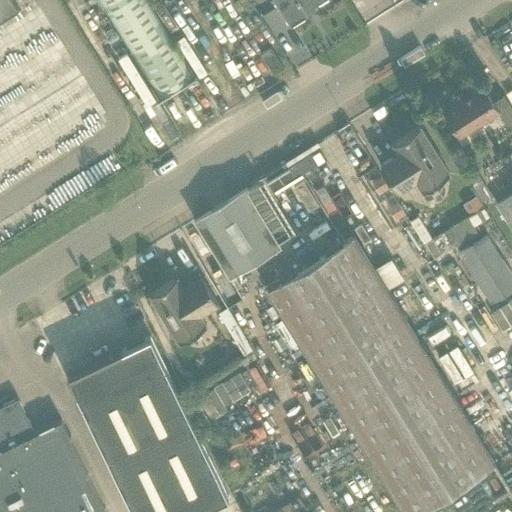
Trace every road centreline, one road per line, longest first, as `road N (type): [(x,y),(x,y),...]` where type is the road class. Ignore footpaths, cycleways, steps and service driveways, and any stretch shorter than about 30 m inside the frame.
road 1 (unclassified): [(0,304),(489,0)]
road 2 (unknown): [(198,180),(257,265),(254,309),(283,369),(289,434),(336,511)]
road 3 (unknown): [(0,209),(102,143),(120,118),(111,88),(56,0)]
road 4 (unknown): [(37,281),(163,511)]
road 5 (unknown): [(9,298),(123,511)]
